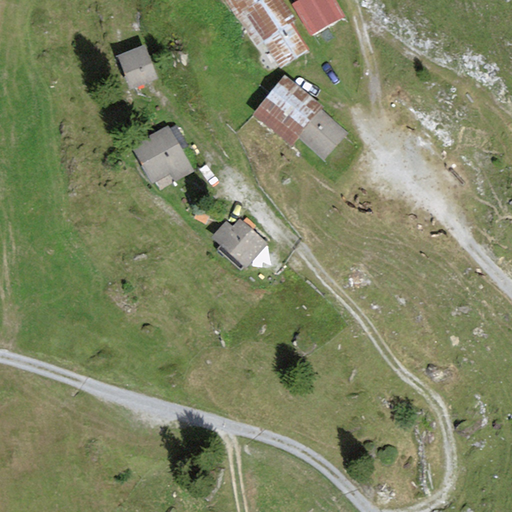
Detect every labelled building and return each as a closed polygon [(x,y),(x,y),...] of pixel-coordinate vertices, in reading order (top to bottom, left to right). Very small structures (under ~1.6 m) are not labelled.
[(225,0),(255,46),(262,42),(279,69),(309,49),(291,21),(295,19),(283,0),(225,0)] [(335,0),(297,0),(291,4),(310,36),(344,16),(335,0)] [(145,44),(117,54),(129,90),(158,79),(145,44)] [(323,106),(284,75),(252,115),(292,145),(299,137),(324,161),(347,133),(321,109),(323,106)] [(168,125),(130,145),(151,184),(154,183),(158,191),(194,172),(181,148),(187,145),(176,125),(170,128),(168,125)] [(242,221),(240,218),(232,227),(226,221),(212,237),(245,267),(267,243),(253,230),(256,226),(246,217),(242,221)]
